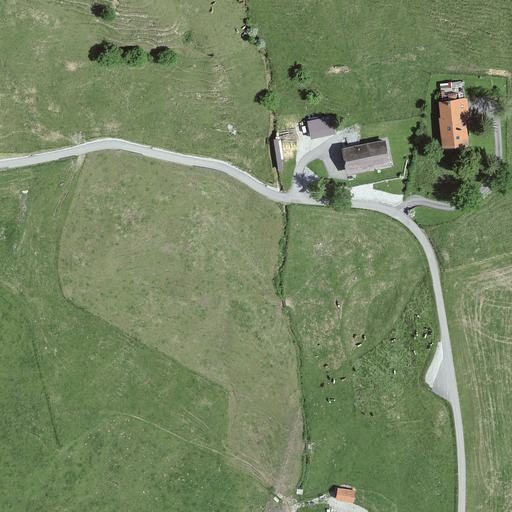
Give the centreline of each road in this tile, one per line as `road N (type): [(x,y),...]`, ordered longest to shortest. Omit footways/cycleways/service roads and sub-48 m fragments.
road 1 (unclassified): [(461,511),(445,333),(423,239),(374,206),(283,197)]
road 2 (track): [(283,197),(221,167),(111,144),(0,165)]
